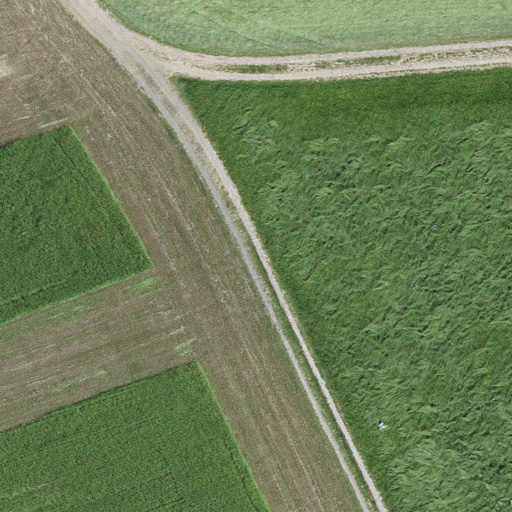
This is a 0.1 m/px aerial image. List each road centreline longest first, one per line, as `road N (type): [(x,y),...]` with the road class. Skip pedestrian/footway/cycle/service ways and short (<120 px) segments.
road 1 (track): [(90,0),(143,61),(215,177),(371,511)]
road 2 (track): [(143,61),(299,78),(511,65)]
